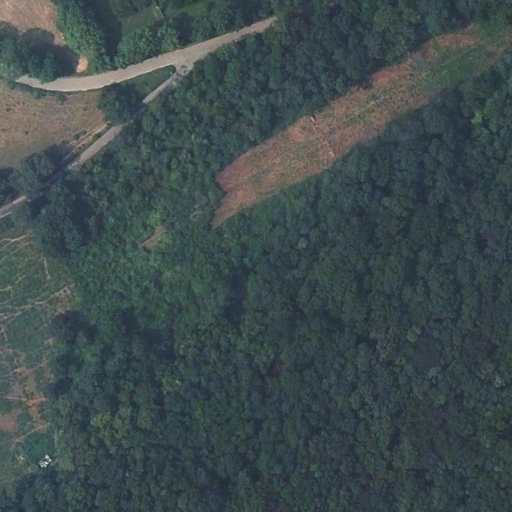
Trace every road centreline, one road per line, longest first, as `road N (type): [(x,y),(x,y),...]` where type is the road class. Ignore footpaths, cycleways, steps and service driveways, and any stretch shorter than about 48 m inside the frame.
road 1 (unclassified): [(0,212),(79,159),(191,50)]
road 2 (tertiary): [(191,50),(93,82),(27,81),(0,68)]
road 3 (tertiary): [(337,0),(191,50)]
